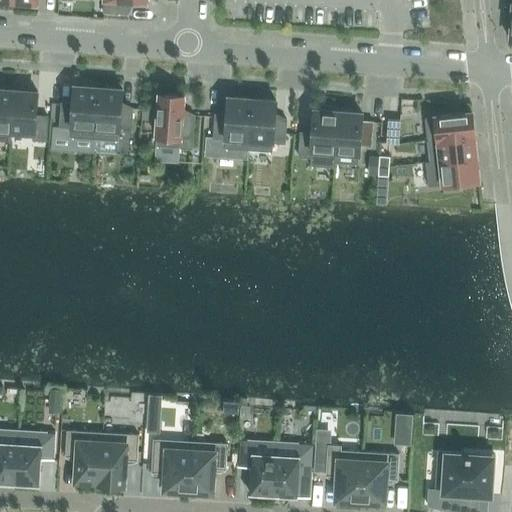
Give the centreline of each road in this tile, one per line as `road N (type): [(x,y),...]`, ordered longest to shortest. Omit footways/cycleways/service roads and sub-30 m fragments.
road 1 (residential): [(182,42),(511,67)]
road 2 (residential): [(0,27),(182,42)]
road 3 (residential): [(247,511),(127,504),(107,511)]
